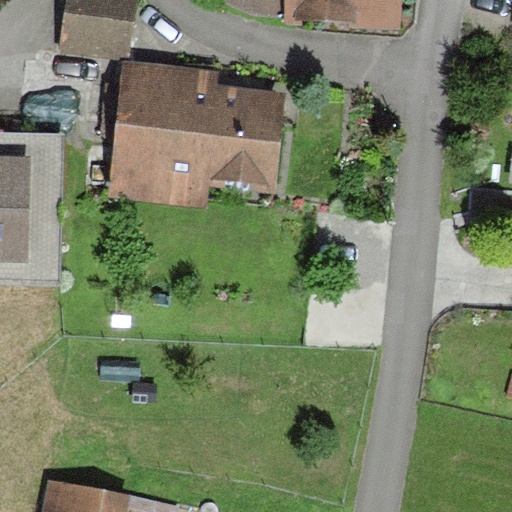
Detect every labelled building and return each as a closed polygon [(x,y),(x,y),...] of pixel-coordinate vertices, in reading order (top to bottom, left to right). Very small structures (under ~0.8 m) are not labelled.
[(73,0),(69,49),(131,55),(136,0),(73,0)] [(403,33),(404,0),(222,0),(222,1),(255,17),(290,19),(289,27),(403,33)] [(131,69),(119,198),(213,207),(215,187),(274,193),(283,99),(218,93),(220,78),(131,69)] [(70,136),(0,134),(0,288),(67,290),(70,136)] [(131,511),(133,499),(123,497),(131,452),(75,442),(66,488),(55,486),(49,511),(131,511)]
